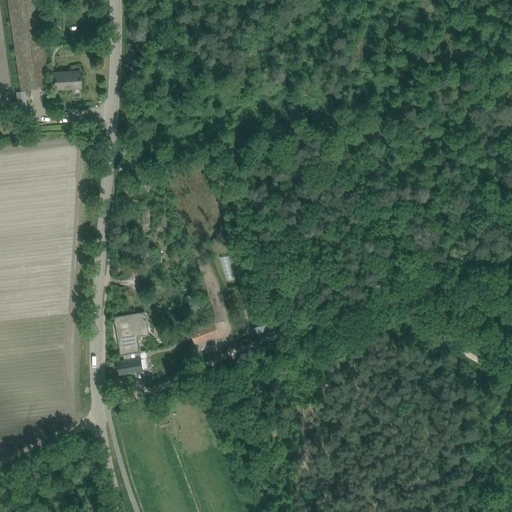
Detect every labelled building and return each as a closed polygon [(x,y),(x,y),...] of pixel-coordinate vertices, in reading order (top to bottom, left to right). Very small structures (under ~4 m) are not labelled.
[(8,0),(21,90),(50,86),(38,0),(8,0)] [(56,72),(56,88),(81,87),(81,71),(56,72)] [(25,90),(17,91),(20,115),(27,114),(25,90)] [(229,254),(221,256),(226,279),(234,278),(229,254)] [(203,308),(197,298),(190,302),(196,312),(203,308)] [(145,312),(117,317),(117,318),(119,329),(119,330),(123,353),(123,354),(124,354),(140,352),(141,351),(139,335),(144,334),(143,327),(149,326),(149,328),(166,325),(163,311),(145,315),(145,312)] [(269,330),(267,323),(265,318),(263,312),(257,314),(259,320),(261,325),(255,327),(257,334),(269,330)] [(191,331),(195,344),(219,335),(214,322),(191,331)] [(125,359),(117,361),(119,374),(143,370),(140,352),(124,354),(125,359)]
